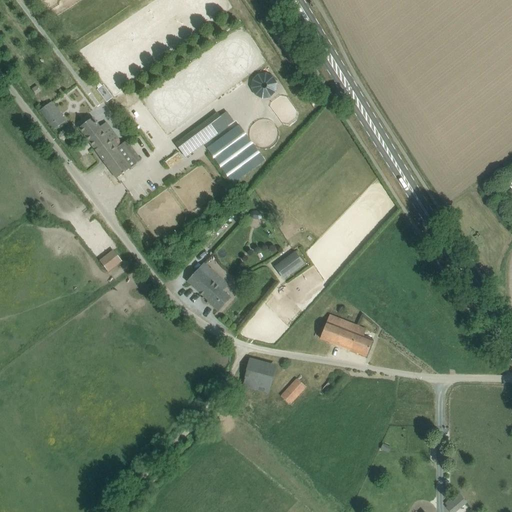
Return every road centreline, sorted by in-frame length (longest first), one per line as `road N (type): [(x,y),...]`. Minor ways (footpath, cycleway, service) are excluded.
road 1 (unclassified): [(374,368),(250,347),(184,305),(0,76)]
road 2 (primary): [(511,348),(290,0)]
road 3 (track): [(250,347),(122,511)]
road 4 (track): [(511,379),(374,368)]
